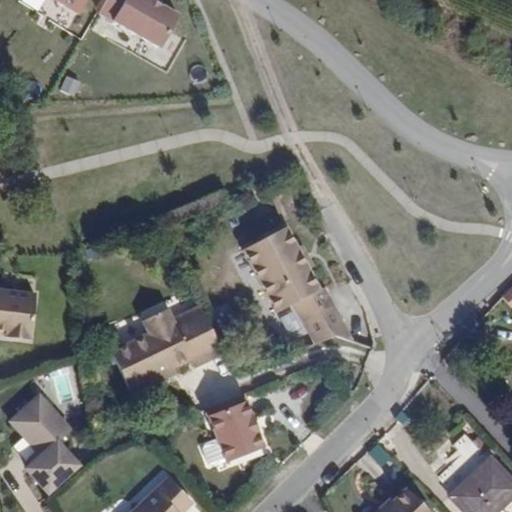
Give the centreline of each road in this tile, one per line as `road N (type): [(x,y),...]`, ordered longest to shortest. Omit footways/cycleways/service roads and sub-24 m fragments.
road 1 (residential): [(511,176),(449,149),(260,0)]
road 2 (residential): [(407,361),(303,158)]
road 3 (residential): [(277,511),(407,361)]
road 4 (track): [(303,158),(234,0)]
road 5 (residential): [(511,252),(407,361)]
